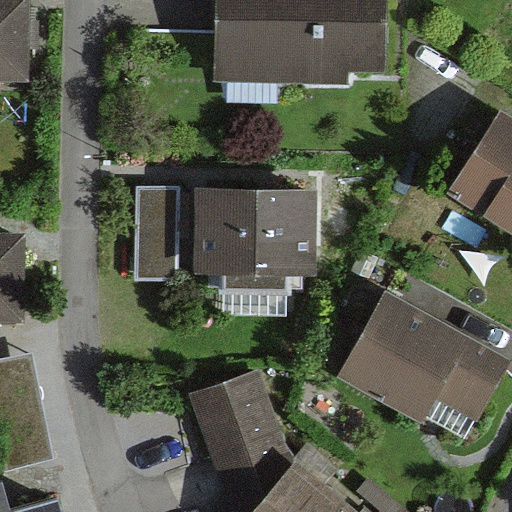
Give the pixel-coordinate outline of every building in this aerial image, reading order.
[(0,0),(0,78),(27,79),(28,0),(0,0)] [(389,0),(224,0),(227,82),(392,78),(389,0)] [(511,109),(455,192),(511,231),(511,109)] [(140,183),(139,276),(180,276),(181,183),(140,183)] [(315,188),(200,190),(201,268),(223,268),(224,287),(288,286),(288,266),(316,266),(315,188)] [(0,318),(27,319),(28,237),(0,236),(0,318)] [(511,365),(511,363),(388,291),(343,369),(468,441),(511,365)] [(358,511),(290,457),(259,372),(197,395),(240,511),(358,511)] [(0,462),(0,511),(67,511),(58,477),(12,490),(4,462),(0,462)]
